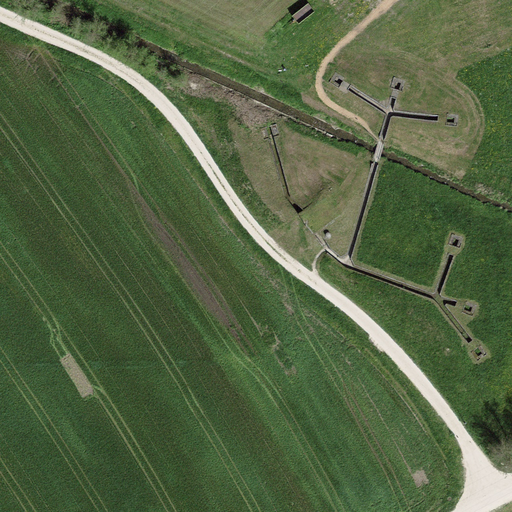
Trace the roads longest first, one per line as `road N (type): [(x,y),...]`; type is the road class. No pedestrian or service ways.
road 1 (track): [(489,501),(455,425),(406,365),(359,316),(269,247),(150,92),(114,65),(0,11)]
road 2 (track): [(318,94),(119,0)]
